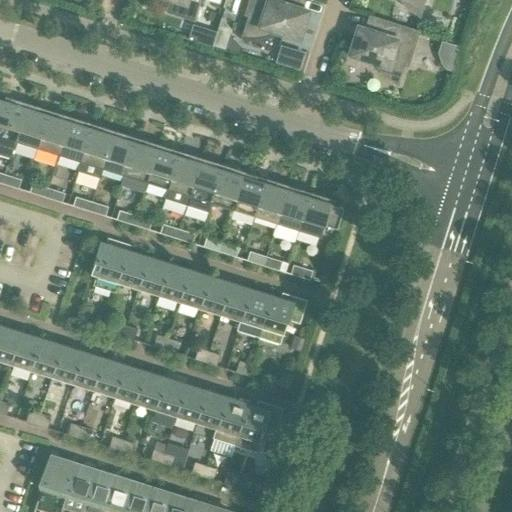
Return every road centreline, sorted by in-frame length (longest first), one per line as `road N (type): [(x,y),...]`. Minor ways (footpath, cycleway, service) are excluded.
road 1 (tertiary): [(375,511),(477,183)]
road 2 (tertiary): [(298,127),(96,62)]
road 3 (tertiary): [(477,183),(298,127)]
road 4 (residential): [(298,127),(337,0)]
